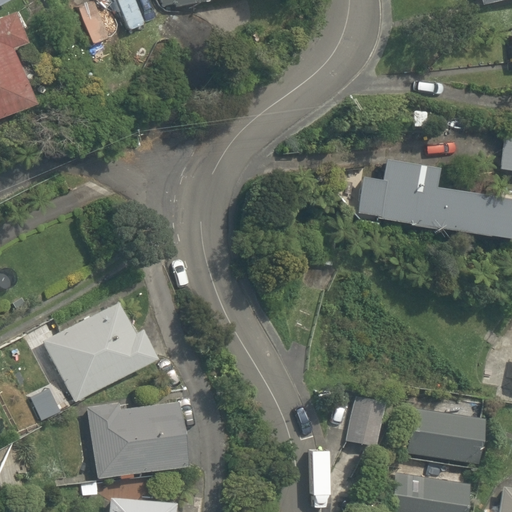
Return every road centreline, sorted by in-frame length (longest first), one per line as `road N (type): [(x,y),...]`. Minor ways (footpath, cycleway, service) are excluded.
road 1 (residential): [(207,188),(200,239),(219,298),(293,448),(298,511)]
road 2 (residential): [(349,0),(338,48),(234,137),(207,188)]
road 3 (residential): [(0,189),(92,161),(207,188)]
